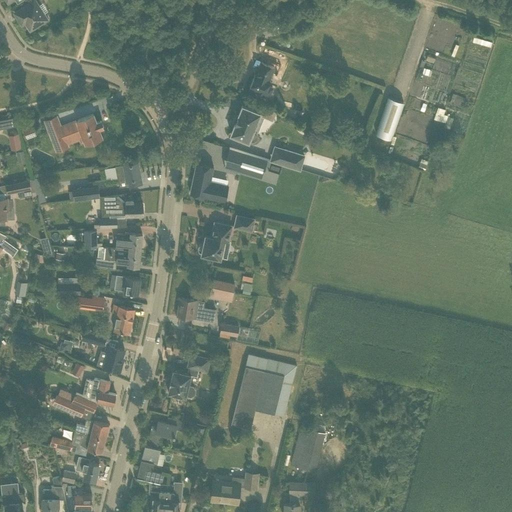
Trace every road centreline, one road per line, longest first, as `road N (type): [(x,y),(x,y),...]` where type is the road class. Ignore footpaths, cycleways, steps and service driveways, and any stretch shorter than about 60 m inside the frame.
road 1 (unclassified): [(106,511),(156,324),(172,177),(164,96)]
road 2 (track): [(190,511),(230,349)]
road 3 (unclassified): [(213,22),(256,34),(288,28),(334,0)]
road 4 (unclassified): [(164,96),(122,77),(45,62)]
